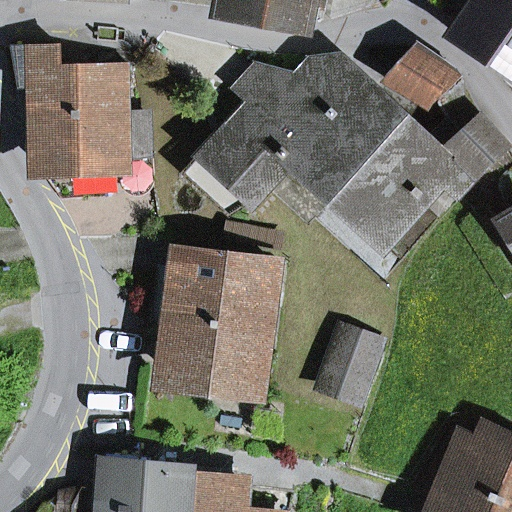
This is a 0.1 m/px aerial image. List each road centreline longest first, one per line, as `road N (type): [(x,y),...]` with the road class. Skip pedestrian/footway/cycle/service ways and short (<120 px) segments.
road 1 (residential): [(0,3),(159,16),(251,31),(285,45),(399,20),(443,37),(511,120)]
road 2 (tertiary): [(0,501),(46,435),(69,357),(66,274),(55,239),(0,148)]
